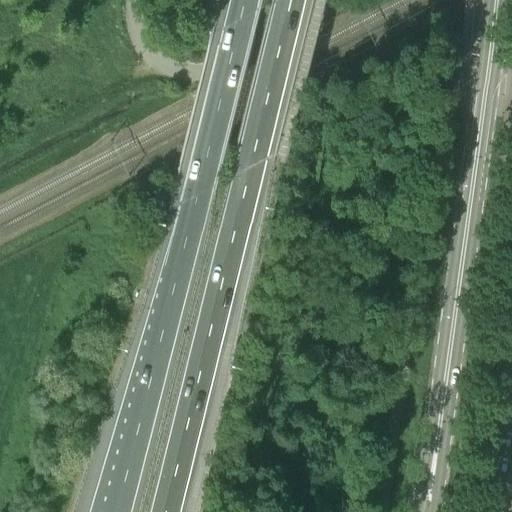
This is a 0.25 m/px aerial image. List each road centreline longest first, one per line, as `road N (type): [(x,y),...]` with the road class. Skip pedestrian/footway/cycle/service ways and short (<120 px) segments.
road 1 (motorway): [(243,0),(116,511)]
road 2 (motorway): [(165,511),(289,0)]
road 3 (secondary): [(425,511),(494,0)]
road 4 (unclassified): [(196,72),(345,0)]
